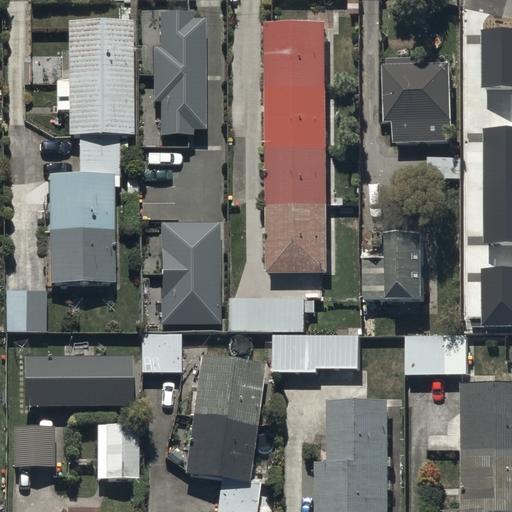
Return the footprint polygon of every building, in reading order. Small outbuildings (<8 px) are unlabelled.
[(190,139),(204,140),(205,27),(191,27),(191,21),(160,21),(159,56),(152,56),(152,111),(160,111),(160,144),(190,144),(190,139)] [(270,271),(332,270),(328,22),(266,23),(270,271)] [(66,137),(132,136),(131,24),(64,24),(64,83),(54,83),(54,115),(66,115),(66,137)] [(511,30),(481,30),(481,89),(511,88),(511,30)] [(390,66),(385,66),(386,125),(395,125),(395,142),(454,141),(452,65),(448,65),(448,58),(390,59),(390,66)] [(511,128),(483,128),(483,241),(511,241),(511,128)] [(76,179),(47,179),(47,283),(111,283),(111,189),(118,189),(118,145),(76,145),(76,179)] [(188,155),(141,156),(142,221),(224,219),(223,149),(188,150),(188,155)] [(428,160),(428,180),(463,180),(463,159),(428,160)] [(219,226),(162,226),(162,326),(219,326),(219,226)] [(390,302),(426,302),(426,235),(390,235),(390,302)] [(482,327),(511,327),(511,268),(482,269),(482,327)] [(8,335),(46,335),(46,295),(8,295),(8,335)] [(308,299),(231,299),(231,332),(308,332),(308,299)] [(141,336),(141,372),(180,371),(180,336),(141,336)] [(278,338),(278,375),(363,375),(364,338),(278,338)] [(409,339),(409,372),(468,372),(468,339),(409,339)] [(23,359),(23,409),(130,409),(130,359),(23,359)] [(186,478),(248,486),(264,368),(202,360),(186,478)] [(463,505),(444,505),(444,511),(511,511),(511,384),(461,385),(463,505)] [(390,511),(391,402),(330,402),(330,463),(319,463),(319,511),(390,511)] [(138,427),(97,427),(98,483),(138,483),(138,427)] [(55,429),(14,430),(14,472),(56,471),(55,429)]
